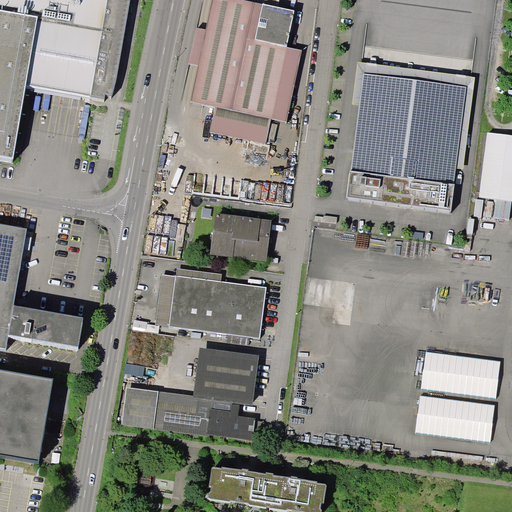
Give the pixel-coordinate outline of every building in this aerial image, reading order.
[(128,0),(0,0),(0,160),(9,162),(22,86),(111,101),(128,0)] [(289,15),(210,0),(207,0),(201,34),(191,33),(184,67),(194,69),(187,104),(285,123),(299,55),(282,52),(289,15)] [(472,83),(358,68),(341,200),(454,215),(472,83)] [(511,138),(484,136),(476,198),(511,202),(511,138)] [(271,225),(212,217),(206,259),(265,267),(271,225)] [(68,353),(73,324),(7,313),(20,235),(0,231),(0,344),(0,342),(68,353)] [(264,291),(159,278),(152,329),(258,341),(264,291)] [(253,361),(195,355),(190,399),(154,395),(151,421),(250,432),(252,419),(236,417),(237,410),(247,411),(253,361)] [(497,364),(422,355),(417,390),(493,401),(497,364)] [(0,463),(29,468),(43,387),(0,379),(0,463)] [(492,409),(419,398),(413,432),(487,442),(492,409)] [(312,511),(316,491),(203,473),(198,501),(266,511),(312,511)]
